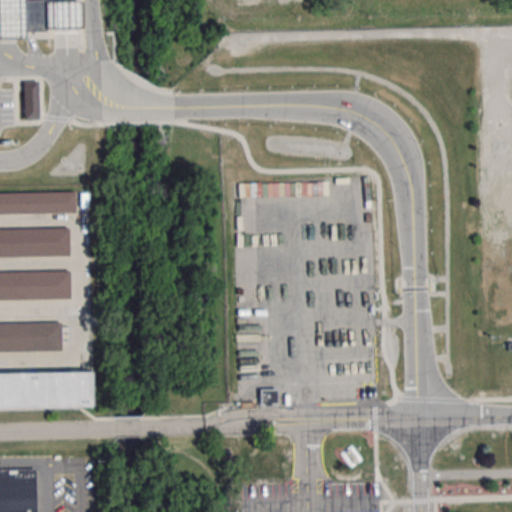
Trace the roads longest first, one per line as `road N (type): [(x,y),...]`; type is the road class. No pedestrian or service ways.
road 1 (residential): [(420,511),(412,196),(393,142),(368,119),(336,109),(159,108)]
road 2 (residential): [(139,427),(511,416)]
road 3 (residential): [(511,32),(240,39)]
